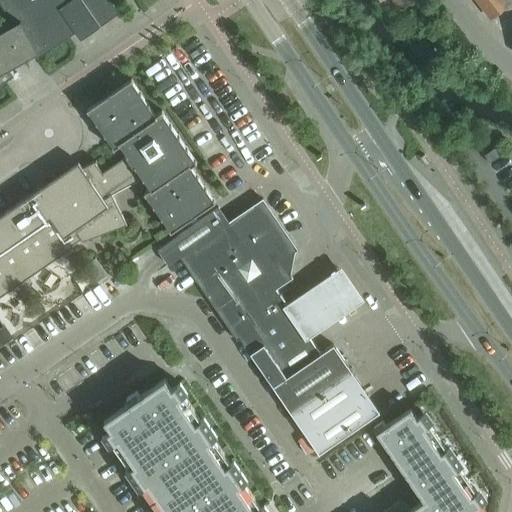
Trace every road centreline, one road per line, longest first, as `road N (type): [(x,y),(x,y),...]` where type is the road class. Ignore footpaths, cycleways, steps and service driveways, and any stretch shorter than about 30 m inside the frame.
road 1 (residential): [(0,398),(133,304),(196,319),(300,468)]
road 2 (tertiary): [(355,154),(511,375)]
road 3 (unknown): [(155,64),(234,170),(269,190),(333,206)]
road 4 (tertiary): [(511,322),(382,137)]
road 5 (tertiary): [(253,0),(355,154)]
road 6 (tertiary): [(382,137),(292,0)]
